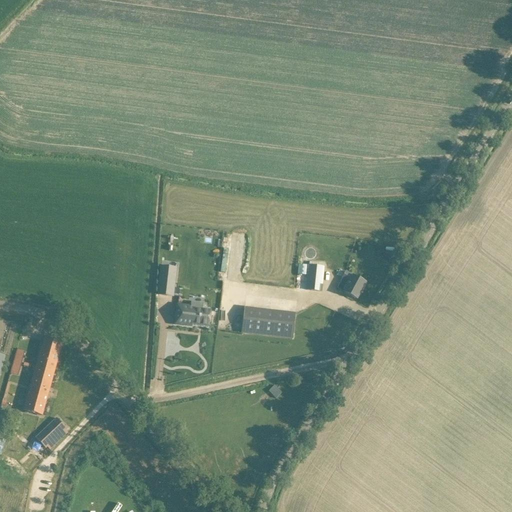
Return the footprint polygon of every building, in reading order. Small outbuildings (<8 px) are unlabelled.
[(238,276),(237,285),(282,290),(297,291),(298,281),(305,282),(306,274),(307,274),(307,282),(307,283),(306,291),(321,292),(322,284),(323,267),(323,263),(309,261),(309,264),(308,264),(300,263),(302,248),(287,247),(283,281),(278,280),(282,246),(267,245),(267,251),(266,262),(264,278),(259,278),(261,261),(262,251),(264,238),(263,237),(248,236),(245,236),(240,267),(244,267),(244,271),(244,272),(243,277),(238,276)] [(162,271),(159,300),(173,301),(176,273),(162,271)] [(345,273),(342,279),(349,283),(344,293),(356,300),(365,283),(345,273)] [(177,305),(174,325),(192,327),(192,326),(209,328),(211,311),(202,310),(203,304),(191,303),(190,307),(177,305)] [(244,307),(241,333),(292,339),(296,313),(244,307)] [(42,416),(60,351),(62,341),(45,336),(43,346),(42,345),(24,411),(42,416)] [(18,348),(10,373),(18,375),(26,351),(18,348)] [(182,362),(186,379),(210,372),(206,356),(182,362)] [(275,386),(270,390),(276,397),(281,392),(275,386)] [(56,418),(35,438),(45,448),(47,447),(49,450),(67,433),(64,430),(66,429),(56,418)]
